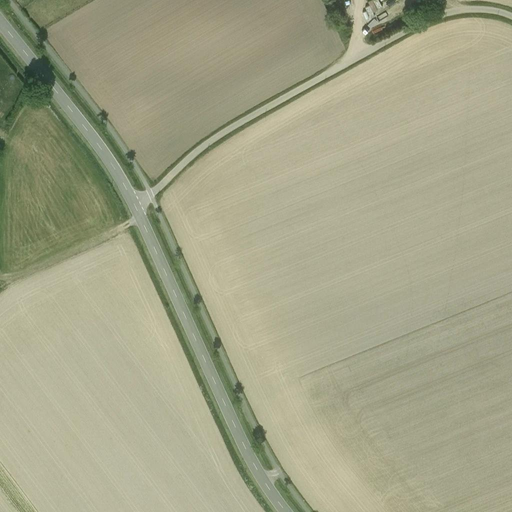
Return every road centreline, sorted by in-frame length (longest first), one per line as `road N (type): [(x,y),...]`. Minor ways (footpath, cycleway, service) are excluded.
road 1 (unclassified): [(511,15),(482,9),(429,18),(200,147),(137,205)]
road 2 (tertiary): [(287,511),(251,458),(137,205)]
road 3 (tertiary): [(137,205),(0,19)]
